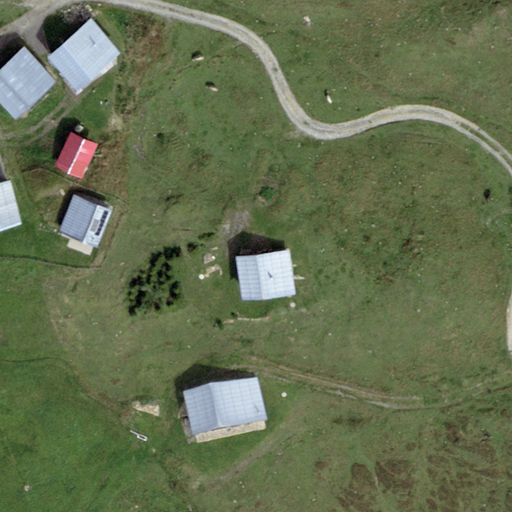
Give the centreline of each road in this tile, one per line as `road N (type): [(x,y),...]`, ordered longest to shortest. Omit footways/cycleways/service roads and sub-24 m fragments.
road 1 (track): [(511,169),(460,124),(419,112),(323,133),(308,129),(248,38),(141,3),(106,96),(94,107)]
road 2 (track): [(188,383),(263,372),(365,397),(435,402),(511,379)]
